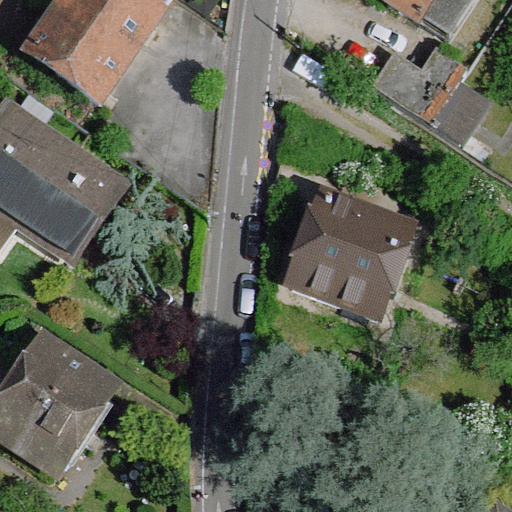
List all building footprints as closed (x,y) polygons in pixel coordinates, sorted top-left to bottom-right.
[(126,0),(84,0),(38,68),(105,113),(165,27),(126,0)] [(382,0),(446,37),(470,0),(382,0)] [(370,89),(426,128),(465,72),(434,51),(420,74),(392,55),(370,89)] [(121,190),(11,117),(0,133),(0,218),(71,266),(121,190)] [(405,231),(317,199),(286,286),(374,318),(405,231)] [(107,388),(38,343),(0,401),(0,445),(49,477),(107,388)]
